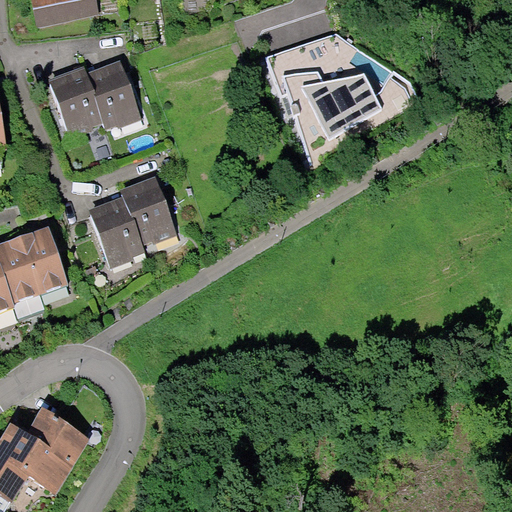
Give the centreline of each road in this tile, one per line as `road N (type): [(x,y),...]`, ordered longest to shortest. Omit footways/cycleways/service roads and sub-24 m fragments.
road 1 (residential): [(72,373),(511,93)]
road 2 (unknown): [(152,173),(95,194),(60,184),(0,35)]
road 3 (residential): [(72,373),(119,392),(132,414),(125,468),(96,511)]
road 4 (residential): [(511,36),(413,21),(384,0)]
